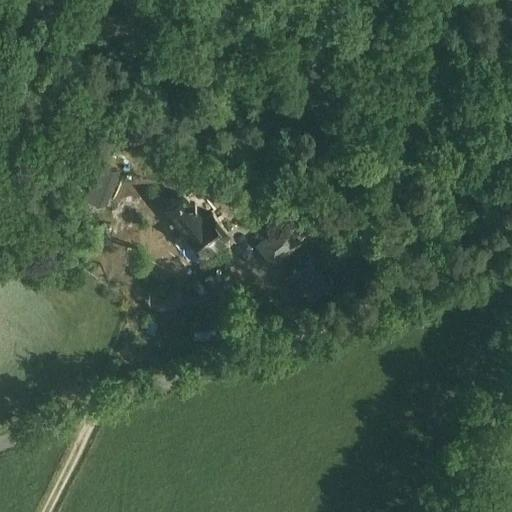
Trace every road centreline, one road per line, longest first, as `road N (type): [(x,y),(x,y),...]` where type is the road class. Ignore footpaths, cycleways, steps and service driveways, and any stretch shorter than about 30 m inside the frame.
road 1 (unclassified): [(0,449),(511,259)]
road 2 (unclassified): [(511,181),(44,0)]
road 3 (primary): [(511,148),(148,0)]
road 4 (unclassified): [(511,100),(257,0)]
